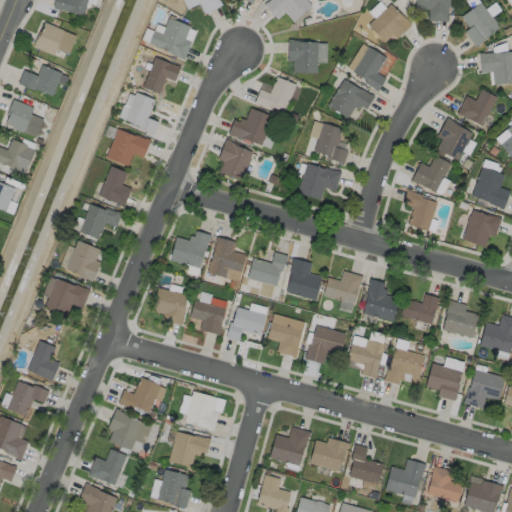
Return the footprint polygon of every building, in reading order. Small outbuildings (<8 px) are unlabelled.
[(85,0),(82,16),(51,9),(52,7),(51,7),(52,0),(85,0)] [(216,0),(217,1),(217,0),(220,5),(202,14),(197,3),(185,9),(180,0),(216,0)] [(303,0),(309,6),(292,22),(287,17),(286,17),(285,15),(282,12),(275,19),(261,5),(265,2),(267,0),(303,0)] [(448,0),(448,6),(446,6),(445,16),(446,16),(446,21),(426,21),(427,9),(413,9),(413,0),(448,0)] [(478,2),(489,17),(490,16),(494,21),(493,22),(497,27),(487,34),(487,35),(473,46),(462,31),(467,28),(459,16),(478,2)] [(388,3),(399,15),(400,15),(409,24),(394,38),(390,35),(382,43),(365,25),(388,3)] [(188,27),(183,39),(189,42),(182,59),(166,53),(166,52),(146,44),(152,30),(160,34),(166,18),(188,27)] [(61,31),(73,36),(66,54),(54,49),(51,56),(30,47),(37,31),(39,31),(42,23),(61,30),(61,31)] [(315,42),(314,73),(290,73),(291,61),(285,61),(286,39),(291,40),(296,40),(296,41),(315,42)] [(504,42),(505,51),(511,51),(511,58),(511,82),(491,85),(489,71),(479,72),(476,53),(481,52),(481,53),(491,52),(490,47),(504,42)] [(384,79),(376,92),(372,89),(372,88),(363,82),(365,80),(351,71),(367,46),(385,58),(375,73),(384,79)] [(152,57),(173,66),(173,65),(178,67),(172,81),(163,78),(156,94),(140,87),(152,57)] [(59,73),(49,96),(32,89),(31,91),(15,84),(21,70),(34,76),(39,65),(59,73)] [(294,85),(283,113),(268,107),(267,109),(257,106),(256,106),(252,105),(258,90),(268,94),(274,78),(294,85)] [(342,79),(358,90),(359,88),(369,95),(370,94),(373,96),(365,109),(360,106),(357,110),(353,107),(346,118),(326,105),(342,79)] [(495,98),(480,126),(460,115),(459,116),(454,114),(464,96),(473,101),(479,89),(495,98)] [(133,93),(153,101),(146,119),(156,123),(151,135),(135,129),(136,126),(116,118),(121,106),(122,106),(127,94),(132,96),(133,93)] [(41,120),(33,138),(21,132),(21,133),(10,128),(10,127),(3,124),(6,116),(4,115),(11,99),(31,108),(28,114),(41,120)] [(271,118),(259,147),(241,139),(241,140),(231,136),(230,137),(226,135),(232,121),(237,123),(239,119),(243,121),(248,109),(271,118)] [(468,139),(464,146),(463,145),(455,161),(443,154),(441,157),(434,153),(436,150),(434,149),(439,139),(435,136),(445,118),(449,120),(453,122),(452,124),(470,133),(467,139),(468,139)] [(511,159),(511,160),(498,144),(509,135),(504,129),(511,122),(511,159)] [(346,151),(342,163),(326,158),(327,156),(314,152),(312,151),(321,123),(341,129),(335,147),(346,151)] [(115,130),(132,137),(133,136),(143,140),(143,139),(148,141),(140,159),(130,155),(126,167),(103,158),(115,130)] [(24,147),(32,150),(26,166),(25,165),(22,173),(0,164),(0,148),(5,150),(9,139),(25,146),(24,147)] [(249,159),(246,166),(245,166),(238,182),(216,173),(220,162),(216,160),(224,140),(228,142),(232,144),(232,146),(250,153),(248,159),(249,159)] [(448,164),(433,193),(409,180),(418,163),(426,167),(432,156),(448,164)] [(305,163),(323,169),(323,168),(334,171),(334,170),(339,172),(333,191),(322,187),(318,200),(296,193),(305,163)] [(129,190),(121,208),(114,205),(115,205),(96,197),(108,167),(124,174),(119,186),(129,190)] [(507,191),(501,210),(497,208),(497,207),(487,203),(487,202),(469,196),(479,167),(502,175),(497,188),(507,191)] [(0,183),(12,189),(3,212),(0,210),(0,183)] [(434,203),(425,231),(405,224),(411,207),(400,204),(405,189),(410,191),(410,192),(422,196),(421,198),(434,203)] [(87,205),(102,211),(103,209),(113,213),(114,212),(119,214),(113,228),(102,224),(96,241),(76,233),(87,205)] [(470,210),(488,217),(488,215),(494,217),(494,216),(499,218),(492,237),(487,235),(482,247),(460,239),(466,223),(465,223),(467,216),(468,216),(470,210)] [(209,235),(199,269),(168,260),(174,236),(187,240),(189,235),(193,236),(194,231),(209,235)] [(245,254),(240,272),(229,269),(226,278),(205,272),(208,261),(209,261),(214,241),(213,241),(215,236),(234,242),(231,251),(245,254)] [(75,241),(89,247),(90,246),(95,248),(95,249),(97,250),(93,262),(98,264),(90,281),(63,270),(65,265),(68,256),(69,256),(75,241)] [(285,255),(281,271),(278,270),(274,285),(246,278),(251,257),(269,262),(272,251),(285,255)] [(320,276),(313,300),(284,291),(289,273),(288,273),(291,262),(289,262),(291,257),(310,263),(307,273),(320,276)] [(361,276),(359,281),(358,281),(352,303),(321,294),(326,277),(338,280),(341,270),(361,276)] [(53,278),(71,286),(72,284),(82,288),(87,290),(80,308),(69,304),(64,316),(42,307),(53,278)] [(397,298),(390,321),(361,313),(366,295),(364,294),(368,283),(366,283),(368,278),(383,283),(381,288),(385,289),(384,294),(397,298)] [(155,287),(172,292),(172,291),(179,293),(179,294),(185,296),(182,308),(183,309),(180,319),(181,319),(179,326),(160,321),(162,315),(149,311),(155,287)] [(437,299),(436,303),(435,303),(429,325),(401,317),(405,300),(419,304),(422,294),(437,299)] [(223,309),(216,335),(197,330),(200,321),(187,317),(192,300),(223,309)] [(476,315),(470,338),(453,334),(453,335),(446,333),(446,332),(440,330),(443,318),(442,318),(447,300),(464,305),(463,311),(476,315)] [(263,315),(257,335),(239,330),(236,341),(224,338),(228,322),(230,323),(234,307),(263,315)] [(511,318),(511,335),(510,335),(506,353),(477,346),(483,322),(495,326),(498,315),(511,318)] [(295,352),(294,357),(274,352),(277,342),(264,338),(269,321),(300,330),(294,351),(295,352)] [(343,334),(337,356),(324,353),(321,364),(302,359),(303,355),(304,355),(307,344),(308,344),(313,326),(343,334)] [(56,363),(49,381),(44,380),(45,379),(24,370),(36,340),(52,347),(47,359),(56,363)] [(383,345),(375,373),(374,379),(359,374),(361,365),(345,360),(349,343),(362,347),(364,340),(383,345)] [(422,356),(416,379),(402,375),(401,380),(398,379),(396,385),(381,381),(382,377),(383,377),(386,368),(387,368),(392,348),(422,356)] [(457,384),(452,401),(435,397),(437,390),(423,387),(430,364),(459,372),(456,384),(457,384)] [(502,378),(496,401),(483,398),(481,407),(480,409),(473,407),(461,403),(463,398),(463,399),(466,388),(467,388),(473,369),(502,378)] [(158,384),(147,409),(146,411),(141,409),(132,405),(131,408),(120,403),(119,404),(116,402),(122,388),(131,392),(138,375),(158,384)] [(15,381),(29,387),(30,385),(46,391),(41,403),(30,399),(25,412),(23,416),(12,412),(4,408),(15,381)] [(511,406),(510,406),(501,404),(506,387),(511,388),(511,406)] [(214,396),(211,408),(210,409),(216,411),(211,430),(206,428),(195,425),(195,423),(183,420),(184,414),(183,413),(184,408),(185,407),(186,407),(191,390),(214,396)] [(140,420),(128,449),(106,440),(111,429),(106,427),(113,409),(114,407),(119,409),(118,410),(123,412),(122,413),(140,420)] [(0,417),(20,425),(15,437),(25,441),(18,460),(12,458),(13,457),(2,453),(3,452),(0,450),(0,417)] [(308,431),(307,436),(306,436),(303,447),(302,447),(297,465),(267,457),(274,433),(286,437),(289,426),(308,431)] [(174,430),(193,435),(193,434),(203,437),(203,436),(208,437),(204,452),(199,450),(198,455),(193,453),(189,466),(166,460),(174,430)] [(326,437),(347,442),(345,447),(344,447),(341,458),(340,458),(337,470),(331,469),(330,470),(323,467),(307,462),(313,439),(325,442),(326,437)] [(381,463),(375,483),(347,476),(351,460),(348,459),(353,443),(365,447),(362,458),(381,463)] [(124,454),(112,484),(91,475),(91,476),(86,474),(94,455),(103,459),(108,447),(124,454)] [(424,464),(423,467),(422,467),(419,479),(417,478),(412,497),(383,489),(389,465),(402,469),(404,458),(424,464)] [(0,462),(9,466),(10,465),(14,467),(8,481),(0,477),(0,462)] [(460,483),(456,500),(424,492),(430,470),(429,470),(431,465),(450,470),(447,480),(460,483)] [(188,489),(184,507),(167,502),(167,501),(155,498),(162,468),(185,474),(182,488),(188,489)] [(270,511),(271,509),(254,504),(262,474),(278,478),(276,488),(288,491),(284,507),(286,508),(284,511),(270,511)] [(479,479),(500,484),(495,500),(494,500),(491,511),(487,511),(461,505),(467,481),(478,484),(479,479)] [(115,497),(108,511),(82,511),(86,504),(76,500),(83,481),(88,483),(88,484),(97,488),(96,489),(115,497)] [(511,511),(501,511),(504,502),(503,502),(506,490),(505,490),(506,486),(511,487),(511,511)] [(293,511),(298,496),(314,501),(314,500),(322,502),(322,503),(327,505),(324,511),(293,511)] [(369,510),(368,511),(336,511),(339,502),(369,510)]
